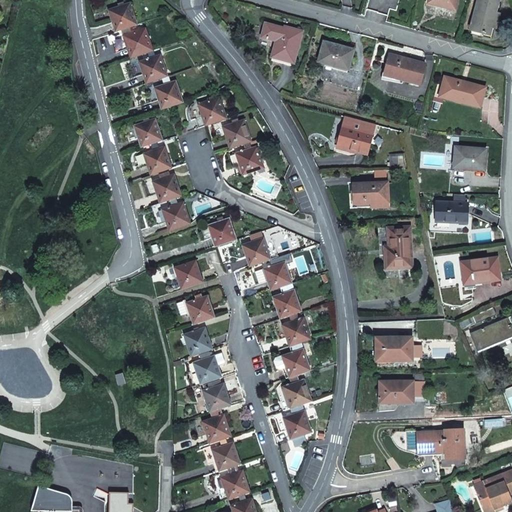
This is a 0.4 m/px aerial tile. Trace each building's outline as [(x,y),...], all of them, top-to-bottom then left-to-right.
[(455,10),(457,0),(428,0),(429,0),(438,3),(437,6),(455,10)] [(478,0),(471,30),(489,34),(491,26),(496,27),(499,14),(495,13),(498,0),(478,0)] [(109,11),(116,32),(137,25),(130,3),(109,11)] [(276,43),(272,59),(294,65),(303,30),(286,26),(285,27),(266,23),(262,38),(276,43)] [(131,58),(147,52),(153,51),(145,29),(124,36),(131,58)] [(333,68),(347,72),(348,69),(353,50),(324,42),(319,61),(334,66),(333,68)] [(146,84),(162,79),(168,76),(161,55),(155,57),(149,59),(139,62),(146,84)] [(391,65),(388,76),(420,85),(425,64),(389,55),(387,63),(391,65)] [(162,79),(164,85),(170,83),(168,76),(162,79)] [(452,97),(451,99),(480,107),(485,88),(445,77),(440,94),(452,97)] [(162,110),(173,106),(183,102),(176,81),(170,83),(164,85),(154,88),(162,110)] [(202,116),(205,126),(227,118),(220,97),(198,104),(202,116)] [(425,105),(416,102),(415,108),(418,109),(416,114),(422,115),(425,105)] [(195,118),(198,128),(205,126),(202,116),(195,118)] [(355,153),(355,151),(367,154),(372,134),(371,134),(373,124),(345,117),(338,148),(355,153)] [(151,144),(157,142),(163,140),(155,119),(134,126),(141,147),(151,144)] [(243,144),(249,142),(251,141),(244,120),(223,127),(230,148),(243,144)] [(243,144),(246,150),(252,148),(249,142),(243,144)] [(143,154),(151,175),(172,168),(165,147),(159,149),(153,151),(143,154)] [(236,154),(243,175),(259,170),(264,168),(257,147),(252,148),(246,150),(236,154)] [(455,148),(454,168),(484,170),(486,150),(455,148)] [(390,157),(390,170),(405,169),(403,155),(390,157)] [(170,200),(176,198),(182,196),(174,174),(171,176),(169,171),(159,175),(160,179),(153,182),(160,203),(170,200)] [(372,203),(372,207),(388,207),(387,183),(354,185),(355,204),(372,203)] [(170,200),(173,206),(178,204),(176,198),(170,200)] [(162,210),(169,231),(191,224),(184,203),(178,204),(173,206),(162,210)] [(436,203),(436,222),(467,223),(468,204),(436,203)] [(215,247),(218,246),(237,240),(229,219),(208,226),(215,247)] [(386,255),(387,268),(411,267),(409,228),(389,230),(390,248),(391,255),(386,255)] [(264,238),(242,245),(249,267),(271,260),(264,238)] [(489,281),(489,282),(500,280),(498,258),(461,262),(464,285),(464,287),(472,286),(472,283),(489,281)] [(174,268),(182,289),(203,282),(196,261),(174,268)] [(280,287),(287,285),(292,283),(285,262),(263,269),(271,290),(280,287)] [(273,297),(280,319),(302,311),(294,290),(288,292),(283,294),(273,297)] [(190,312),(194,325),(215,318),(208,296),(186,303),(185,301),(177,303),(180,315),(190,312)] [(458,322),(462,330),(494,317),(491,309),(458,322)] [(289,346),(301,343),(311,339),(304,318),(298,320),(297,317),(291,319),(292,322),(282,325),(289,346)] [(470,334),(477,350),(511,335),(511,319),(511,317),(470,334)] [(184,335),(191,357),(213,349),(205,328),(184,335)] [(380,350),(380,362),(413,362),(413,337),(376,337),(376,350),(380,350)] [(289,346),(292,353),(303,349),(301,343),(289,346)] [(289,378),(297,375),(311,371),(303,349),(292,353),(282,356),(285,366),(289,378)] [(193,363),(200,384),(222,377),(218,365),(215,356),(211,357),(210,353),(200,357),(201,361),(193,363)] [(215,356),(218,365),(225,363),(222,353),(215,356)] [(285,366),(282,356),(277,358),(275,361),(277,366),(280,367),(285,366)] [(297,375),(289,378),(292,384),(299,382),(297,375)] [(290,409),(302,405),(312,401),(305,380),(299,382),(292,384),(283,387),(290,409)] [(204,390),(202,391),(210,412),(221,409),(231,405),(224,384),(222,384),(218,385),(217,381),(203,385),(204,390)] [(414,381),(380,382),(380,404),(414,403),(414,381)] [(302,405),(290,409),(292,415),(305,411),(302,405)] [(221,409),(210,412),(212,419),(223,415),(221,409)] [(283,418),(290,439),(292,439),(304,435),(312,432),(305,411),(292,415),(283,418)] [(203,422),(210,443),(232,436),(224,415),(223,415),(212,419),(203,422)] [(445,452),(446,457),(465,456),(464,432),(445,433),(445,432),(420,433),(421,453),(445,452)] [(304,435),(292,439),(295,447),(307,443),(304,435)] [(216,462),(219,471),(241,464),(234,442),(228,444),(222,447),(212,450),(211,446),(203,449),(208,465),(216,462)] [(239,496),(244,494),(250,492),(243,471),(240,472),(238,468),(228,471),(229,475),(221,478),(225,490),(221,491),(224,501),(228,499),(239,496)] [(509,495),(508,491),(511,489),(511,470),(474,486),(483,509),(493,505),(495,509),(502,506),(511,502),(509,495)] [(32,511),(42,511),(42,509),(73,510),(71,497),(43,487),(39,486),(32,511)] [(231,506),(232,511),(256,511),(252,498),(247,500),(241,502),(231,506)] [(453,511),(450,501),(437,505),(438,511),(453,511)]
